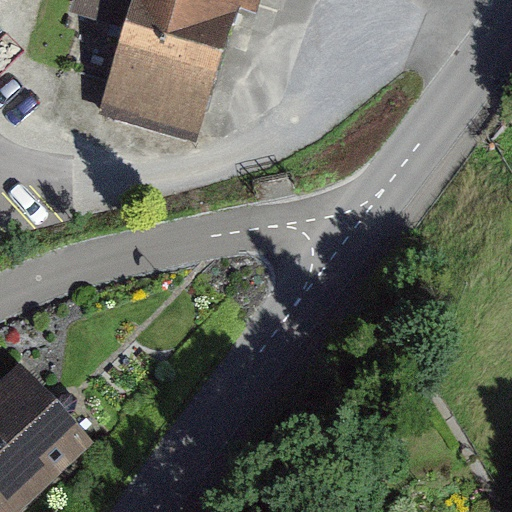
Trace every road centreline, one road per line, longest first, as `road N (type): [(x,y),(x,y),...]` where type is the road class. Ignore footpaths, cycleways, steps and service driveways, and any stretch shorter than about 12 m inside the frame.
road 1 (residential): [(0,297),(119,253),(286,226),(331,236)]
road 2 (residential): [(331,236),(308,291),(149,511)]
road 3 (residential): [(494,50),(381,197),(331,236)]
